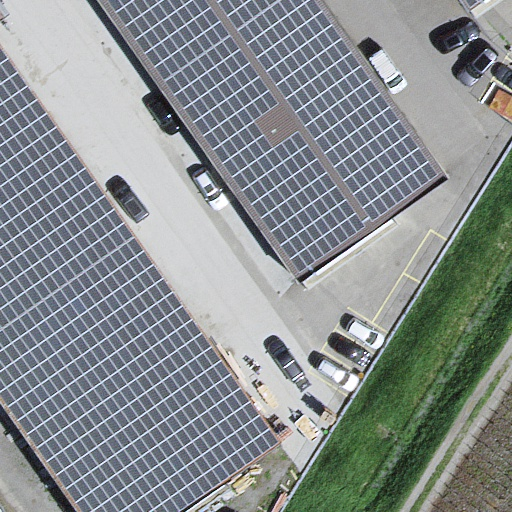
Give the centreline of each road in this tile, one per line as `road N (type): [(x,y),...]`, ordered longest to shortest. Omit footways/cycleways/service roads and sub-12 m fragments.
road 1 (unknown): [(16,0),(148,192)]
road 2 (track): [(511,369),(419,511)]
